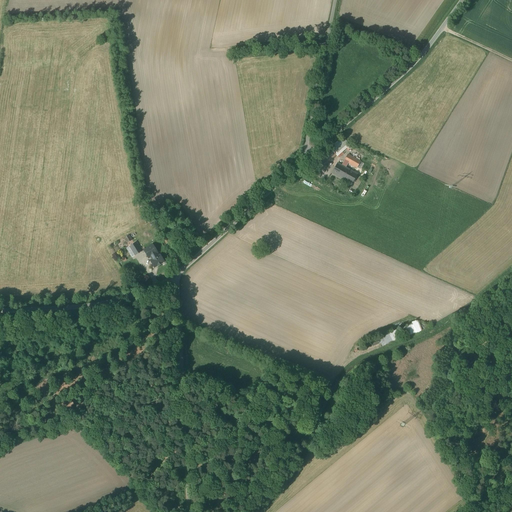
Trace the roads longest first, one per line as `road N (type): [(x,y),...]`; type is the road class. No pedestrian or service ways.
road 1 (unclassified): [(175,274),(186,511)]
road 2 (unclassified): [(462,0),(415,61),(306,156)]
road 3 (unclassified): [(175,274),(92,304),(0,311)]
road 4 (unclassified): [(306,156),(175,274)]
road 5 (unclassified): [(306,156),(334,0)]
